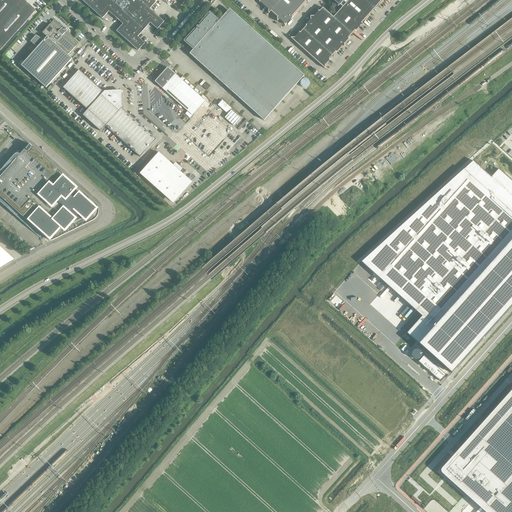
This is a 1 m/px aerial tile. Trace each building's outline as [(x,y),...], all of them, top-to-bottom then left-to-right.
[(0,0),(0,47),(1,49),(36,10),(24,0),(0,0)] [(81,0),(102,19),(109,11),(123,24),(116,31),(138,51),(145,43),(138,37),(150,23),(157,29),(164,22),(150,9),(156,2),(154,0),(81,0)] [(258,0),(260,1),(259,2),(268,10),(269,14),(271,11),(278,17),(277,18),(277,21),(279,19),(285,25),(293,17),(292,16),(306,0),(258,0)] [(333,0),(332,7),(338,12),(333,17),(323,8),(319,11),(314,16),(310,16),(311,20),(306,25),(306,26),(300,33),(300,32),(294,38),(291,38),(325,69),(325,65),(330,59),(329,59),(335,52),(336,53),(341,47),(344,47),(344,43),(349,38),(348,37),(354,30),(355,31),(360,25),(364,25),(361,23),(381,0),(333,0)] [(186,41),(190,45),(194,49),(190,54),(264,120),(304,76),(241,19),(234,26),(223,16),(218,21),(210,14),(199,26),(197,26),(197,29),(186,41)] [(42,33),(47,37),(43,41),(39,37),(36,36),(30,41),(37,48),(21,66),(46,88),(72,59),(68,55),(79,43),(66,32),(67,30),(63,26),(62,28),(53,20),(42,33)] [(168,67),(155,82),(188,111),(185,114),(190,118),(205,101),(168,67)] [(140,157),(156,139),(122,108),(122,107),(121,93),(119,90),(115,91),(113,89),(111,91),(104,91),(104,92),(79,70),(63,88),(88,110),(83,115),(101,131),(105,126),(140,157)] [(232,108),(222,100),(218,105),(228,114),(231,111),(230,110),(232,108)] [(231,110),(231,111),(228,114),(225,117),(234,125),(240,118),(231,110)] [(95,203),(29,144),(17,158),(0,177),(0,196),(18,212),(20,219),(28,226),(30,223),(49,240),(50,240),(52,240),(53,240),(95,218),(98,214),(98,210),(98,207),(97,205),(95,203)] [(159,153),(142,172),(171,197),(188,178),(159,153)] [(464,169),(361,262),(387,285),(416,311),(422,316),(407,333),(452,373),(483,338),(484,336),(511,305),(511,181),(498,169),(491,177),(473,161),(464,169)] [(416,349),(414,350),(413,351),(412,352),(412,354),(412,355),(412,357),(414,358),(415,359),(417,359),(418,359),(420,358),(421,357),(422,355),(422,354),(421,352),(420,351),(419,350),(417,349),(416,349)] [(424,355),(418,362),(440,381),(446,375),(424,355)] [(441,469),(441,470),(441,471),(441,472),(442,473),(445,475),(457,486),(486,511),(511,511),(511,389),(452,457),(444,466),(442,468),(441,469)] [(420,505),(422,503),(413,495),(411,497),(420,505)]
